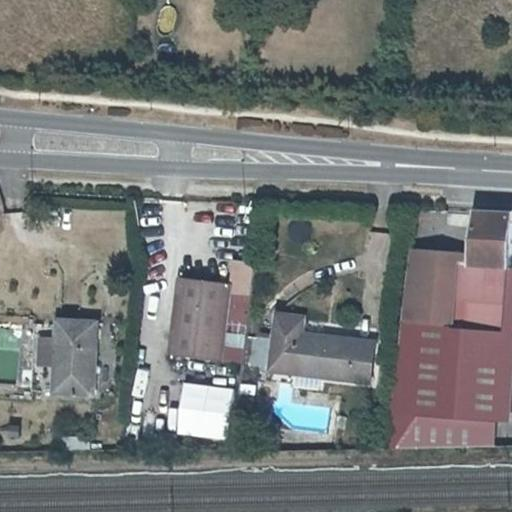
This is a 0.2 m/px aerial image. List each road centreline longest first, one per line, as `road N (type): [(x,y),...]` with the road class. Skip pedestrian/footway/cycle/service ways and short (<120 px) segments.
road 1 (primary): [(384,165),(0,116)]
road 2 (primary): [(0,159),(157,169),(384,165)]
road 3 (primary): [(384,165),(511,171)]
